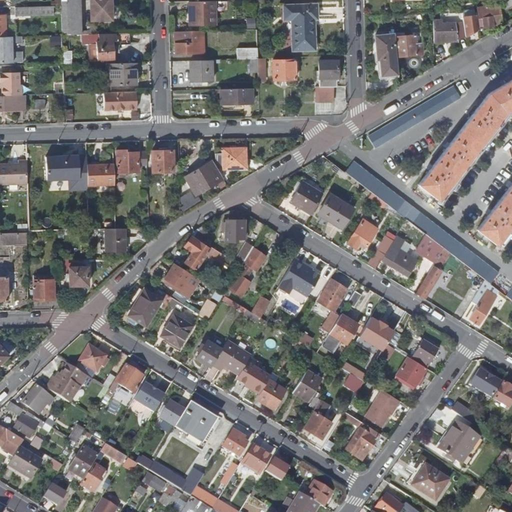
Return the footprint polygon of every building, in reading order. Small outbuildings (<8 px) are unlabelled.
[(67,0),(68,34),(81,34),(80,0),(67,0)] [(104,0),(84,0),(85,20),(105,20),(104,0)] [(216,1),(193,2),(193,16),(190,16),(190,25),(217,24),(216,1)] [(465,17),(465,23),(466,31),(466,36),(480,28),(493,26),(493,24),(502,23),(500,4),(497,4),(497,6),(478,8),(479,16),(465,17)] [(292,21),(293,51),(315,51),(314,20),(318,20),(318,5),(285,6),(285,21),(292,21)] [(41,6),(14,7),(14,15),(41,15),(41,6)] [(434,20),(435,41),(458,40),(466,36),(466,31),(465,23),(444,23),(444,20),(434,20)] [(203,31),(176,31),(177,53),(204,53),(203,31)] [(131,33),(100,34),(100,35),(89,35),(90,40),(87,41),(88,59),(113,58),(113,50),(115,50),(114,42),(118,42),(118,45),(131,44),(131,33)] [(395,37),(395,34),(376,35),(377,60),(380,60),(381,75),(398,75),(397,57),(395,37)] [(14,35),(14,50),(25,50),(24,35),(14,35)] [(395,37),(397,57),(417,55),(417,54),(423,54),(421,35),(395,37)] [(13,36),(7,37),(0,36),(0,63),(14,63),(13,36)] [(237,59),(258,59),(258,58),(258,48),(237,49),(237,59)] [(63,51),(63,64),(72,64),(71,51),(63,51)] [(213,60),(192,60),(192,82),(213,81),(213,60)] [(274,79),(296,79),(295,60),(274,60),(274,79)] [(333,86),(336,86),(336,78),(338,78),(338,60),(319,61),(319,70),(315,70),(315,86),(316,86),(333,86)] [(111,85),(136,85),(135,63),(110,64),(111,85)] [(3,95),(23,94),(23,84),(20,84),(20,72),(0,72),(0,82),(3,82),(3,95)] [(417,184),(419,186),(431,195),(438,200),(445,190),(473,154),(493,128),(505,112),(511,108),(511,77),(488,92),(478,105),(453,136),(417,184)] [(453,85),(366,136),(374,149),(460,98),(453,86),(453,85)] [(333,86),(316,86),(317,102),(333,101),(333,86)] [(252,88),(220,89),(220,104),(253,103),(252,88)] [(137,91),(104,92),(105,109),(138,108),(137,91)] [(24,94),(23,94),(3,95),(0,95),(0,110),(24,109),(24,94)] [(244,147),(222,148),(222,168),(244,168),(244,158),(245,158),(244,147)] [(172,150),(152,150),(153,171),(172,170),(172,150)] [(147,165),(147,151),(117,152),(117,176),(126,176),(126,171),(140,171),(140,165),(147,165)] [(87,166),(87,154),(46,156),(47,184),(68,183),(68,192),(87,192),(87,184),(87,166)] [(0,163),(0,184),(10,184),(10,189),(18,189),(17,184),(27,184),(27,161),(18,161),(18,163),(0,163)] [(222,178),(214,164),(211,161),(184,176),(195,194),(222,178)] [(343,172),(411,224),(420,213),(352,161),(343,172)] [(87,166),(87,184),(114,184),(114,166),(87,166)] [(310,212),(322,193),(302,180),(290,200),(310,212)] [(511,185),(477,231),(478,232),(490,241),(496,245),(503,237),(511,224),(511,185)] [(419,186),(415,191),(427,201),(430,198),(431,195),(419,186)] [(333,221),(332,223),(341,228),(353,208),(329,194),(318,212),(333,221)] [(183,209),(181,209),(183,212),(199,203),(201,201),(199,198),(195,201),(193,198),(192,198),(182,203),(181,206),(183,209)] [(439,246),(484,280),(490,285),(499,274),(420,213),(411,224),(425,235),(439,246)] [(225,218),(226,238),(226,242),(233,242),(233,237),(247,237),(247,229),(244,229),(244,218),(225,218)] [(366,243),(377,227),(362,218),(348,241),(356,245),(360,239),(366,243)] [(114,229),(104,229),(104,252),(126,251),(126,247),(124,247),(124,229),(114,229)] [(0,243),(26,242),(26,232),(0,232),(0,243)] [(478,232),(474,237),(486,246),(489,243),(490,241),(478,232)] [(211,245),(215,248),(218,241),(207,234),(203,241),(211,245)] [(223,252),(215,248),(211,245),(210,247),(191,235),(188,240),(195,245),(192,250),(186,261),(198,268),(208,251),(219,258),(223,252)] [(439,246),(425,235),(414,250),(429,259),(439,246)] [(406,276),(415,261),(397,250),(402,241),(395,236),(381,259),(388,264),(386,267),(391,271),(393,267),(406,276)] [(185,245),(192,250),(195,245),(188,240),(185,245)] [(242,264),(253,245),(245,240),(234,259),(242,264)] [(380,259),(386,248),(379,244),(373,255),(380,259)] [(240,295),(246,286),(239,282),(243,277),(244,278),(252,266),(251,266),(254,260),(260,264),(266,255),(254,248),(245,261),(243,265),(229,288),(240,295)] [(415,293),(424,298),(441,270),(438,268),(448,253),(441,249),(431,266),(415,293)] [(306,263),(295,257),(277,286),(288,292),(292,286),(307,295),(320,273),(305,264),(306,263)] [(257,270),(260,264),(254,260),(251,266),(252,266),(257,270)] [(200,278),(175,263),(165,279),(166,279),(176,286),(175,288),(188,296),(200,278)] [(88,268),(69,268),(69,287),(88,286),(88,268)] [(249,281),(244,278),(243,277),(239,282),(246,286),(249,281)] [(166,279),(164,281),(175,288),(176,286),(166,279)] [(318,300),(332,309),(332,310),(345,288),(331,279),(318,300)] [(52,280),(32,281),(32,301),(53,300),(52,280)] [(484,280),(471,302),(477,306),(469,320),(477,325),(494,298),(486,292),(490,285),(484,280)] [(161,300),(144,289),(128,314),(146,325),(161,300)] [(354,289),(346,302),(353,306),(361,293),(354,289)] [(257,314),(259,315),(268,300),(260,295),(251,311),(257,314)] [(171,298),(169,305),(181,309),(183,302),(171,298)] [(200,314),(208,318),(216,303),(208,298),(200,314)] [(251,311),(247,308),(244,312),(255,319),(257,314),(251,311)] [(331,326),(339,314),(332,310),(332,309),(324,322),(331,326)] [(339,313),(339,314),(331,326),(328,331),(346,342),(357,324),(339,313)] [(180,347),(193,326),(173,314),(160,335),(180,347)] [(378,319),(378,320),(370,315),(358,334),(382,349),(394,329),(386,325),(386,324),(378,319)] [(269,322),(263,318),(260,322),(267,326),(269,322)] [(289,343),(293,337),(279,328),(278,330),(289,337),(287,341),(289,343)] [(409,355),(426,366),(439,349),(422,338),(409,355)] [(213,364),(223,349),(208,339),(197,358),(211,367),(213,364)] [(228,341),(223,349),(213,364),(222,370),(225,365),(239,373),(247,360),(250,355),(228,341)] [(388,361),(396,348),(388,343),(380,356),(388,361)] [(79,360),(97,371),(101,366),(103,368),(108,360),(105,359),(107,355),(89,344),(79,360)] [(0,362),(9,355),(0,346),(0,362)] [(410,386),(426,366),(409,355),(407,354),(393,373),(410,386)] [(271,374),(247,360),(239,373),(237,376),(253,386),(252,387),(260,392),(269,378),(271,374)] [(87,376),(66,363),(56,379),(52,377),(45,388),(70,403),(87,376)] [(132,393),(139,383),(136,382),(141,374),(125,363),(113,382),(118,385),(132,393)] [(490,398),(500,382),(478,369),(468,385),(490,398)] [(306,370),(292,392),(307,401),(310,403),(309,404),(315,408),(320,399),(318,397),(321,393),(318,391),(321,386),(324,381),(306,370)] [(352,388),(359,378),(350,372),(343,382),(352,388)] [(115,378),(109,374),(102,385),(108,389),(115,378)] [(260,392),(256,398),(273,408),(286,389),(269,378),(260,392)] [(118,385),(113,382),(106,394),(111,397),(118,385)] [(134,399),(154,411),(165,395),(145,382),(134,399)] [(507,408),(511,399),(511,394),(509,392),(511,388),(503,383),(492,399),(507,408)] [(48,406),(54,399),(35,384),(21,402),(38,414),(46,404),(48,406)] [(391,412),(400,398),(381,387),(365,414),(382,425),(390,411),(391,412)] [(305,427),(322,438),(332,422),(323,416),(330,405),(326,402),(320,399),(315,408),(313,410),(315,411),(305,427)] [(175,425),(184,409),(170,400),(160,416),(175,425)] [(175,425),(195,438),(209,416),(188,403),(184,409),(175,425)] [(472,423),(477,417),(458,405),(454,411),(466,420),(472,423)] [(26,412),(24,415),(38,424),(38,426),(42,428),(45,423),(26,412)] [(364,424),(344,412),(341,416),(361,428),(364,424)] [(24,415),(21,414),(12,429),(25,436),(29,439),(38,426),(38,424),(24,415)] [(209,416),(195,438),(202,443),(216,420),(209,416)] [(2,421),(0,423),(0,426),(22,440),(25,436),(12,429),(8,427),(9,425),(2,421)] [(436,448),(459,464),(477,437),(454,421),(436,448)] [(76,424),(68,438),(76,443),(84,429),(76,424)] [(379,433),(364,424),(361,428),(346,449),(358,458),(363,452),(366,454),(377,439),(376,438),(379,433)] [(0,441),(3,443),(1,448),(0,448),(13,456),(19,446),(23,441),(22,440),(0,426),(0,441)] [(238,458),(248,442),(245,440),(246,437),(233,429),(222,447),(238,458)] [(92,435),(85,431),(82,435),(89,439),(92,435)] [(109,439),(106,445),(112,449),(116,443),(109,439)] [(272,455),(253,443),(241,465),(258,476),(272,455)] [(105,444),(100,452),(104,454),(121,464),(126,457),(112,449),(106,445),(105,444)] [(93,462),(98,455),(82,445),(67,469),(83,479),(86,474),(93,462)] [(13,456),(7,466),(29,480),(42,460),(19,446),(13,456)] [(94,463),(97,465),(104,454),(100,452),(98,455),(93,462),(94,463)] [(141,457),(137,464),(148,470),(152,463),(141,457)] [(265,471),(282,481),(290,467),(274,457),(265,471)] [(137,464),(127,458),(122,467),(132,472),(137,464)] [(62,465),(52,459),(48,466),(58,472),(62,465)] [(86,474),(83,479),(80,485),(93,493),(99,482),(98,481),(105,470),(97,465),(94,463),(87,474),(86,474)] [(166,472),(152,463),(148,470),(169,484),(180,490),(183,484),(166,473),(166,472)] [(233,463),(224,478),(229,481),(232,475),(238,466),(233,463)] [(409,485),(431,500),(445,479),(423,465),(409,485)] [(191,496),(203,475),(193,468),(183,484),(180,490),(191,496)] [(165,483),(147,472),(142,482),(159,493),(165,483)] [(102,487),(106,489),(111,482),(107,479),(102,487)] [(321,505),(325,508),(334,492),(314,480),(304,496),(321,505)] [(51,484),(43,497),(57,506),(65,493),(51,484)] [(158,501),(171,510),(183,492),(180,490),(169,484),(158,501)] [(304,496),(299,493),(293,501),(288,510),(286,511),(316,511),(321,505),(304,496)] [(417,511),(405,503),(403,507),(385,494),(374,511),(375,511),(417,511)] [(209,511),(211,510),(191,496),(180,511),(209,511)] [(281,507),(288,510),(293,501),(287,497),(281,507)] [(113,511),(117,507),(102,498),(92,511),(113,511)] [(238,511),(218,499),(211,510),(215,511),(238,511)]
